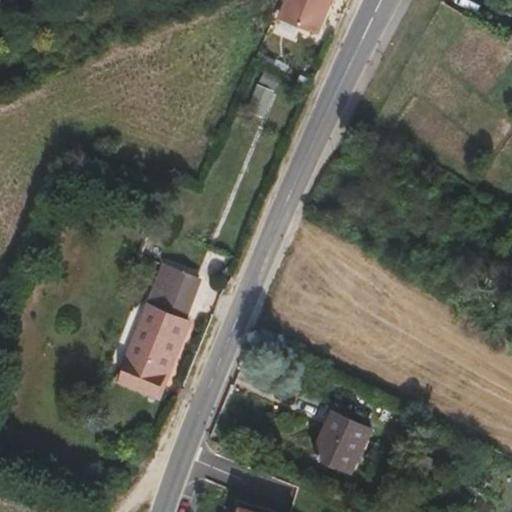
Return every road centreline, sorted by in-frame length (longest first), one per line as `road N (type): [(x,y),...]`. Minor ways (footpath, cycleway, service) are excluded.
road 1 (tertiary): [(177,465),(286,198),(379,0)]
road 2 (residential): [(177,465),(274,492),(269,511)]
